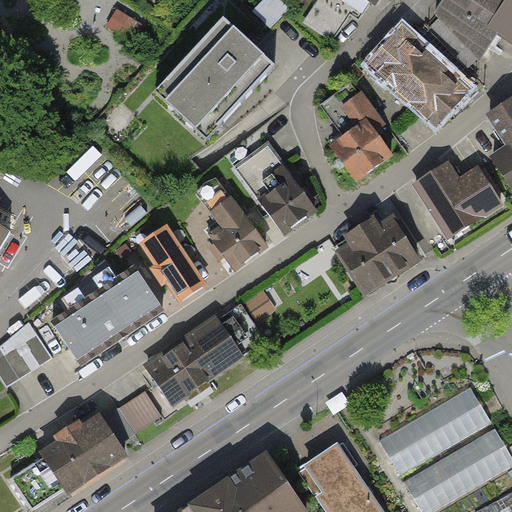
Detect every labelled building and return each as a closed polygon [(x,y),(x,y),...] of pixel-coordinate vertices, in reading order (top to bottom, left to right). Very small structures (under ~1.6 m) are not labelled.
[(287,10),(276,0),(266,0),(254,12),(270,28),(287,10)] [(320,0),(306,23),(331,40),(351,13),(359,19),(370,3),(374,5),(377,0),(320,0)] [(511,0),(446,0),(436,15),(440,19),(430,30),(467,69),(477,59),(480,61),(498,35),(511,44),(511,0)] [(274,68),(224,23),(157,96),(207,142),(274,68)] [(417,41),(403,29),(370,67),(437,127),(468,92),(458,82),(454,87),(410,48),(417,41)] [(357,183),(391,157),(367,125),(376,119),(351,86),(323,107),(346,138),(331,149),(357,183)] [(511,104),(491,118),(511,149),(493,161),(511,189),(511,104)] [(315,211),(268,147),(236,171),(283,235),(315,211)] [(502,207),(479,171),(463,181),(456,170),(451,172),(447,165),(415,185),(450,240),(502,207)] [(265,247),(216,181),(197,195),(220,225),(206,236),(233,272),(265,247)] [(361,301),(423,258),(395,217),(332,260),(361,301)] [(0,227),(0,252),(11,234),(0,227)] [(202,286),(166,231),(145,246),(158,266),(152,269),(161,283),(167,279),(181,300),(202,286)] [(161,311),(134,271),(54,325),(81,365),(161,311)] [(260,322),(281,310),(268,288),(248,300),(260,322)] [(218,321),(215,316),(143,366),(174,410),(246,360),(244,358),(267,342),(242,305),(218,321)] [(53,359),(30,324),(1,349),(4,356),(0,358),(0,376),(8,389),(53,359)] [(470,393),(382,442),(403,478),(491,429),(470,393)] [(162,418),(146,395),(104,423),(119,447),(162,418)] [(47,511),(124,461),(95,419),(2,481),(22,511),(47,511)] [(511,464),(495,434),(407,484),(422,511),(442,511),(511,473),(511,464)] [(380,511),(336,448),(306,469),(324,495),(318,499),(327,511),(380,511)] [(303,511),(267,458),(184,511),(303,511)] [(511,511),(511,494),(476,511),(511,511)]
